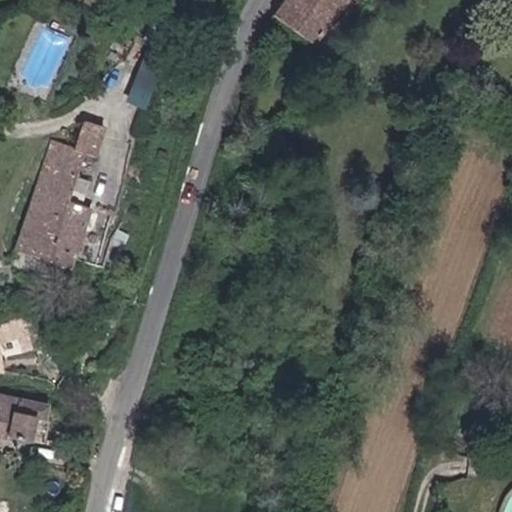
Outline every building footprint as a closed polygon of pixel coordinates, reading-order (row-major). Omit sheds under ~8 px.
[(293,0),(282,18),(322,43),(352,0),(293,0)] [(87,89),(93,97),(123,72),(117,64),(87,89)] [(139,105),(147,80),(131,75),(123,100),(139,105)] [(67,200),(82,150),(93,154),(102,123),(77,115),(68,143),(47,136),(13,247),(64,263),(82,205),(67,200)] [(0,366),(4,368),(1,343),(19,339),(22,350),(41,345),(28,312),(0,322),(0,366)] [(40,411),(50,413),(53,401),(0,390),(0,430),(35,437),(40,411)]
